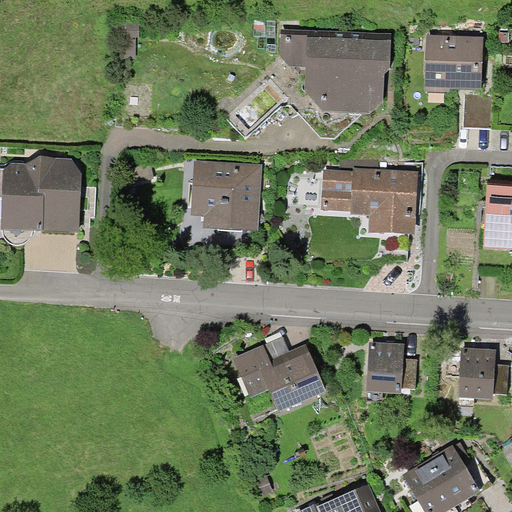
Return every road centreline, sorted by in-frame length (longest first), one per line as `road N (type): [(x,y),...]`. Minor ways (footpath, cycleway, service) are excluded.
road 1 (residential): [(202,302),(511,317)]
road 2 (unknown): [(422,313),(431,167),(440,159),(511,161)]
